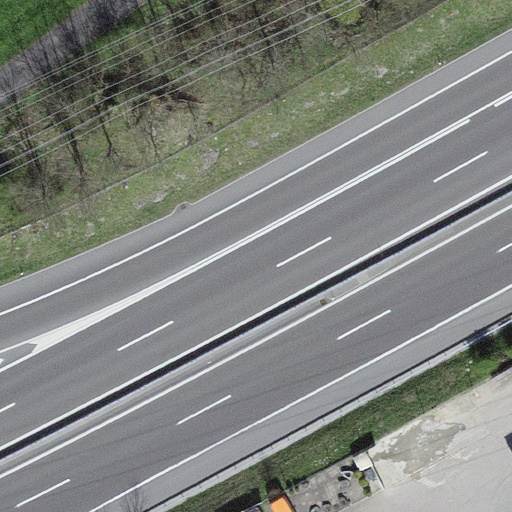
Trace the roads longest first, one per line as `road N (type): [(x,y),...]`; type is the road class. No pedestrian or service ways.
road 1 (motorway): [(511,140),(0,409)]
road 2 (motorway): [(11,511),(511,245)]
road 3 (motorway): [(511,124),(400,134),(166,259),(0,334)]
road 4 (residential): [(0,92),(139,0)]
